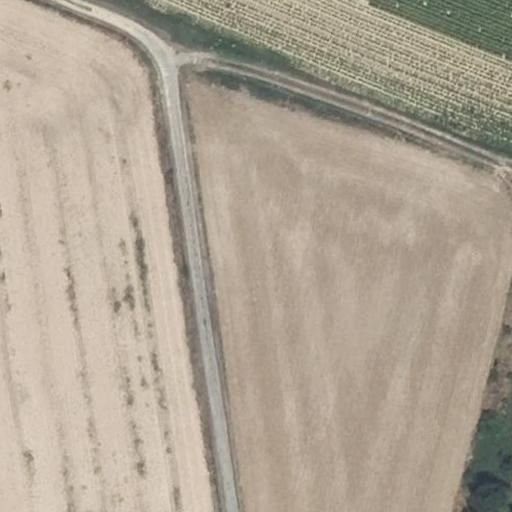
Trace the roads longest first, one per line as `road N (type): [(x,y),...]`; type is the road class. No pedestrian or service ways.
road 1 (track): [(233,511),(172,62),(149,41),(65,0)]
road 2 (track): [(172,62),(208,58),(395,121),(511,173)]
